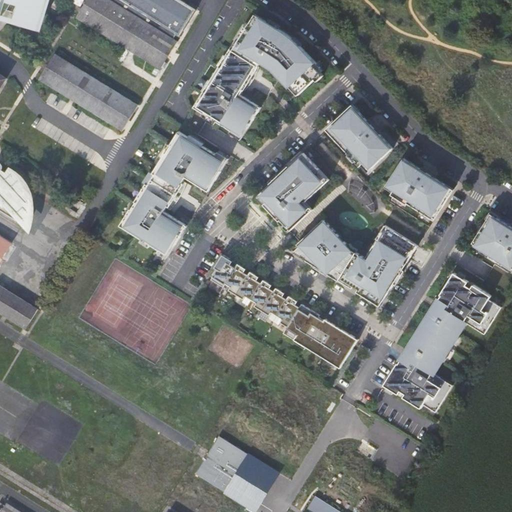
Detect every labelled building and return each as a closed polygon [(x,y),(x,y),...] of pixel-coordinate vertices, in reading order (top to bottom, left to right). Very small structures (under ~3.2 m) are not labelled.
[(10,0),(15,1),(14,0),(17,0),(16,4),(22,5),(23,1),(28,2),(22,22),(39,28),(48,0),(10,0)] [(162,68),(179,41),(177,40),(181,35),(182,36),(199,9),(184,0),(89,0),(79,17),(162,68)] [(254,116),(260,106),(242,95),(245,91),(246,91),(248,89),(255,81),(260,71),(261,67),(260,67),(263,62),(275,70),(298,94),(306,87),(308,88),(317,80),(319,82),(325,76),(322,73),(316,66),(318,64),(302,47),(298,43),(294,39),(286,33),(280,29),(269,22),(257,15),(251,24),(249,28),(247,26),(228,56),(230,58),(223,68),(221,67),(212,81),(210,85),(211,86),(207,93),(205,92),(196,108),(205,114),(218,122),(233,131),(241,136),(247,127),(249,129),(257,117),(254,116)] [(271,19),(269,22),(280,29),(282,27),(271,19)] [(296,37),(294,39),(298,43),(302,47),(304,45),(296,37)] [(56,53),(41,77),(124,130),(140,106),(56,53)] [(221,67),(223,68),(230,58),(228,56),(226,55),(220,66),(221,67)] [(316,66),(322,73),(325,71),(318,64),(316,66)] [(211,80),(204,91),(205,92),(207,93),(211,86),(210,85),(212,81),(211,80)] [(298,94),(300,96),(308,88),(306,87),(298,94)] [(360,113),(354,105),(351,109),(357,115),(360,113)] [(263,108),(260,106),(254,116),(257,117),(263,108)] [(360,113),(357,115),(351,109),(338,121),(341,124),(331,133),(350,153),(349,154),(350,155),(357,162),(362,167),(363,166),(366,163),(372,170),(395,149),(381,135),(380,136),(375,130),(376,129),(369,121),(360,113)] [(216,124),(218,122),(205,114),(203,116),(216,124)] [(371,119),(369,121),(376,129),(375,130),(380,136),(381,135),(384,133),(371,119)] [(338,121),(329,130),(331,133),(341,124),(338,121)] [(249,129),(247,127),(241,136),(233,131),(231,134),(242,140),(249,129)] [(176,247),(189,226),(166,212),(168,208),(172,210),(176,206),(181,198),(186,189),(188,184),(185,181),(187,178),(210,192),(223,171),(221,171),(227,162),(217,156),(218,155),(204,146),(204,147),(190,138),(181,132),(172,145),(173,146),(168,154),(167,153),(162,161),(154,174),(156,175),(150,185),(148,184),(136,202),(137,203),(133,210),(132,210),(129,214),(121,226),(143,239),(152,245),(161,250),(169,254),(174,246),(176,247)] [(192,135),(190,138),(204,147),(204,146),(206,144),(192,135)] [(160,159),(162,161),(167,153),(168,154),(173,146),(172,145),(169,144),(160,159)] [(220,152),(218,155),(217,156),(227,162),(221,171),(223,171),(231,159),(220,152)] [(321,170),(305,153),(291,167),(290,166),(272,184),(272,185),(260,196),(268,203),(266,205),(281,222),(283,220),(292,231),(314,210),(307,203),(327,184),(317,174),(321,170)] [(357,162),(350,155),(349,156),(355,163),(357,162)] [(405,159),(389,185),(396,190),(395,193),(393,195),(396,197),(406,203),(409,205),(409,204),(433,219),(440,207),(443,209),(452,194),(453,194),(445,189),(447,186),(437,179),(436,180),(421,171),(422,169),(405,159)] [(0,210),(17,221),(18,219),(26,227),(29,221),(32,215),(33,208),(33,201),(32,197),(28,195),(27,189),(25,184),(23,179),(21,177),(17,173),(13,169),(10,168),(8,172),(4,169),(4,168),(4,167),(4,166),(4,165),(3,164),(3,163),(2,163),(1,162),(0,162),(0,210)] [(366,163),(363,166),(369,173),(372,170),(366,163)] [(422,169),(421,171),(436,180),(437,179),(438,178),(423,168),(422,169)] [(331,180),(321,170),(317,174),(327,184),(331,180)] [(145,182),(148,184),(150,185),(156,175),(154,174),(152,172),(145,182)] [(386,188),(395,193),(396,190),(389,185),(388,184),(386,188)] [(447,186),(445,189),(453,194),(452,194),(453,195),(456,190),(447,186)] [(184,196),(182,205),(195,208),(197,199),(184,196)] [(268,203),(260,196),(258,197),(266,205),(268,203)] [(406,203),(396,197),(394,200),(404,206),(406,203)] [(127,212),(129,214),(132,210),(133,210),(137,203),(136,202),(134,201),(127,212)] [(436,221),(443,209),(440,207),(433,219),(436,221)] [(487,220),(489,221),(492,216),(496,219),(497,218),(499,219),(500,217),(492,212),(487,220)] [(489,221),(475,244),(481,247),(492,255),(491,257),(505,266),(506,263),(511,267),(511,227),(499,219),(497,218),(496,219),(492,216),(489,221)] [(283,220),(281,222),(291,232),(292,231),(283,220)] [(341,237),(325,220),(299,245),(301,247),(311,258),(308,261),(341,281),(342,278),(355,286),(361,290),(359,292),(378,304),(380,300),(384,303),(420,246),(387,226),(378,239),(379,240),(376,246),(372,252),(367,259),(358,253),(354,250),(349,246),(346,242),(345,243),(340,237),(341,237)] [(0,236),(0,259),(10,243),(0,236)] [(150,248),(152,245),(143,239),(141,242),(150,248)] [(355,248),(352,244),(349,246),(354,250),(358,253),(360,250),(355,248)] [(169,254),(161,250),(158,253),(168,259),(176,247),(174,246),(169,254)] [(311,258),(301,247),(296,253),(308,261),(311,258)] [(492,255),(481,247),(478,251),(490,258),(491,257),(492,255)] [(231,259),(225,255),(217,268),(219,270),(213,280),(225,287),(227,284),(232,288),(230,291),(245,300),(247,297),(252,300),(258,304),(256,307),(271,316),(273,313),(284,320),(282,323),(289,328),(287,330),(298,337),(296,340),(297,340),(308,347),(339,367),(344,358),(348,360),(354,349),(351,347),(357,338),(327,319),(325,323),(319,319),(321,316),(304,305),(301,308),(297,305),(293,303),(296,300),(290,297),(288,300),(284,297),(281,295),(283,292),(278,289),(275,292),(271,289),(268,287),(270,284),(265,280),(263,284),(258,281),(255,279),(257,276),(252,272),(250,276),(245,273),(242,271),(244,268),(239,264),(237,268),(232,265),(229,263),(231,259)] [(459,275),(456,273),(442,295),(443,296),(441,300),(440,299),(431,312),(433,314),(430,320),(415,342),(412,348),(410,347),(402,360),(403,360),(401,364),(399,364),(386,386),(389,388),(395,392),(400,395),(402,391),(407,395),(405,398),(423,409),(425,405),(437,413),(452,390),(440,382),(442,378),(436,375),(445,362),(442,360),(445,356),(447,358),(458,341),(455,339),(458,335),(460,337),(468,324),(474,327),(476,324),(488,331),(503,308),(491,300),(493,297),(475,285),(473,289),(468,286),(470,282),(466,279),(459,275)] [(342,278),(341,281),(354,289),(355,286),(342,278)] [(0,311),(26,328),(37,309),(0,285),(0,311)] [(476,324),(474,327),(473,328),(484,335),(484,334),(486,335),(488,331),(476,324)] [(298,337),(287,330),(286,333),(296,340),(298,337)] [(360,340),(357,338),(351,347),(354,349),(360,340)] [(308,347),(297,340),(295,343),(306,350),(308,347)] [(348,360),(344,358),(339,367),(342,369),(348,360)] [(443,377),(442,378),(440,382),(452,390),(454,386),(452,385),(453,384),(443,377)] [(280,472),(220,435),(196,474),(256,511),(280,472)] [(341,511),(315,495),(307,507),(315,511),(341,511)]
